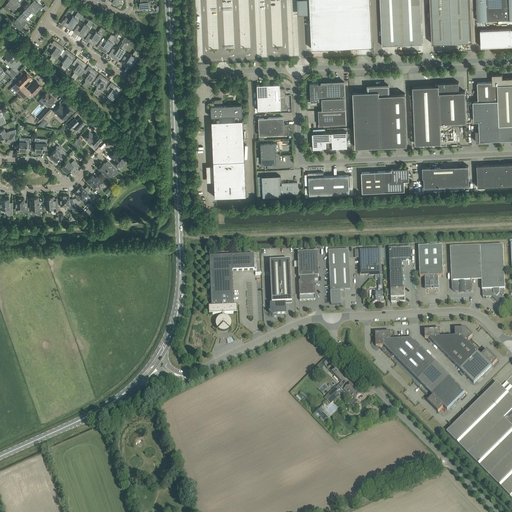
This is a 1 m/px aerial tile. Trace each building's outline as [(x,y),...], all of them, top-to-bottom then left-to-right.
[(16,0),(9,0),(9,1),(7,4),(12,8),(14,10),(13,11),(14,10),(16,9),(20,3),(16,0)] [(24,11),(27,15),(30,12),(32,11),(35,14),(40,9),(41,7),(42,6),(41,7),(39,5),(34,0),(24,11)] [(139,3),(139,9),(144,8),(145,12),(155,11),(154,9),(152,7),(150,7),(150,1),(154,0),(153,0),(140,0),(140,3),(139,3)] [(309,0),(312,49),(372,46),(370,0),(309,0)] [(379,0),(382,46),(422,44),(420,0),(379,0)] [(470,0),(429,0),(432,43),(472,42),(470,0)] [(511,0),(476,0),(478,21),(486,20),(486,21),(511,20),(511,19),(511,0)] [(23,19),(27,15),(24,11),(13,22),(17,26),(20,29),(19,29),(19,30),(20,29),(22,28),(27,22),(23,19)] [(71,30),(82,14),(78,12),(74,17),(73,16),(72,16),(73,17),(70,20),(66,17),(64,20),(61,24),(64,26),(65,25),(68,27),(68,28),(71,30)] [(83,38),(93,22),(89,20),(86,25),(84,24),(82,28),(78,25),(73,32),(77,34),(78,33),(80,35),(80,36),(83,38)] [(94,46),(105,30),(101,27),(98,32),(96,31),(96,32),(94,36),(90,33),(85,39),(89,42),(89,41),(92,43),(91,43),(94,46)] [(511,29),(480,30),(481,47),(511,46),(511,45),(511,44),(511,29)] [(103,51),(106,53),(119,33),(117,32),(115,36),(113,35),(109,40),(108,39),(107,40),(108,40),(105,43),(101,41),(97,47),(101,50),(101,49),(103,50),(103,51)] [(118,61),(131,41),(124,36),(124,37),(122,41),(124,43),(121,48),(119,47),(117,51),(113,48),(109,55),(112,57),(113,56),(115,58),(115,59),(118,61)] [(64,48),(64,47),(61,45),(60,46),(57,44),(57,43),(54,40),(51,44),(52,45),(50,47),(54,50),(52,54),(51,54),(53,55),(49,60),(53,63),(64,48)] [(130,69),(140,53),(143,49),(137,45),(133,50),(135,51),(132,55),(131,55),(129,59),(125,56),(120,63),(124,65),(124,64),(127,66),(126,67),(130,69)] [(75,56),(72,54),(71,54),(69,53),(70,52),(66,49),(61,56),(65,59),(63,62),(62,62),(64,63),(60,68),(64,71),(75,56)] [(9,50),(4,55),(7,58),(8,59),(5,62),(11,68),(12,68),(14,66),(17,62),(20,59),(17,56),(9,50)] [(86,64),(83,62),(83,63),(80,61),(81,60),(77,58),(73,64),(77,67),(74,70),(75,72),(71,77),(75,79),(77,76),(78,75),(79,74),(83,68),(86,64)] [(98,72),(97,72),(94,70),(94,71),(92,69),(92,68),(89,66),(86,70),(84,72),(88,75),(85,79),(85,78),(85,79),(86,80),(83,85),(86,88),(98,72)] [(7,69),(4,72),(11,79),(14,75),(11,72),(7,69)] [(12,87),(17,92),(17,91),(20,94),(26,88),(23,86),(28,80),(30,82),(33,79),(26,73),(12,87)] [(109,81),(106,78),(105,79),(103,78),(103,77),(100,74),(95,80),(99,83),(97,87),(96,87),(97,88),(93,93),(98,96),(100,93),(109,81)] [(492,82),(477,82),(478,101),(498,100),(497,84),(511,83),(511,77),(502,78),(502,74),(492,74),(492,82)] [(42,86),(37,81),(29,89),(33,93),(32,94),(35,96),(38,93),(37,92),(42,86)] [(120,89),(117,87),(116,87),(114,86),(115,85),(111,82),(106,89),(110,92),(108,95),(107,95),(109,97),(105,102),(109,104),(120,89)] [(326,110),(346,109),(345,97),(344,82),(329,83),(329,82),(325,82),(325,83),(321,83),(321,84),(318,84),(318,83),(310,84),(311,101),(319,101),(319,97),(322,97),(322,98),(325,98),(326,110)] [(466,121),(465,91),(459,91),(459,82),(442,83),(443,85),(439,85),(438,85),(413,86),(415,143),(441,142),(440,123),(466,121)] [(511,83),(497,84),(498,100),(499,125),(511,124),(511,83)] [(280,108),(287,107),(287,103),(285,102),(285,88),(284,88),(284,87),(281,84),(279,85),(279,84),(256,85),(258,110),(280,109),(280,108)] [(389,94),(389,85),(368,86),(369,91),(353,92),(356,147),(407,145),(405,94),(389,94)] [(25,99),(31,93),(26,88),(20,94),(25,99)] [(44,104),(46,103),(49,105),(49,106),(55,100),(52,97),(50,95),(47,92),(41,98),(38,102),(42,106),(44,104)] [(478,101),(473,101),(474,121),(479,121),(479,130),(476,131),(476,142),(485,141),(485,140),(500,139),(499,125),(498,100),(478,101)] [(64,108),(60,103),(53,110),(61,118),(62,117),(65,120),(73,111),(72,110),(73,109),(70,107),(70,108),(67,105),(64,108)] [(242,115),(241,105),(221,106),(221,104),(220,103),(217,103),(216,104),(216,106),(210,106),(211,117),(212,117),(212,121),(211,121),(214,197),(245,195),(242,120),(241,120),(241,116),(242,115)] [(39,118),(41,120),(52,110),(49,107),(38,118),(39,118)] [(319,110),(319,125),(346,124),(346,109),(326,110),(319,110)] [(87,125),(88,125),(80,117),(77,120),(75,118),(74,119),(68,125),(72,130),(74,128),(78,131),(86,123),(87,125)] [(289,135),(288,125),(283,125),(283,117),(258,118),(259,135),(278,134),(278,135),(289,135)] [(511,124),(499,125),(500,139),(511,138),(511,124)] [(0,139),(4,137),(6,142),(15,141),(15,134),(10,134),(9,131),(6,132),(4,128),(0,130),(0,139)] [(94,135),(89,130),(83,137),(91,145),(93,142),(96,146),(100,142),(101,143),(102,141),(102,140),(103,139),(96,133),(94,135)] [(312,133),(313,149),(348,147),(347,132),(312,133)] [(19,152),(27,152),(27,146),(31,147),(31,138),(24,138),(23,142),(19,142),(19,152)] [(39,143),(35,142),(35,152),(43,153),(43,150),(46,150),(47,147),(47,139),(40,138),(39,143)] [(275,143),(260,144),(261,164),(276,164),(275,143)] [(49,156),(55,162),(59,158),(62,160),(67,154),(62,149),(59,152),(56,149),(49,156)] [(111,155),(110,156),(113,159),(111,161),(117,168),(119,170),(122,166),(120,164),(124,160),(125,159),(123,158),(122,156),(122,155),(121,154),(120,154),(119,154),(119,153),(118,154),(115,151),(114,153),(113,152),(112,153),(111,153),(111,154),(111,155)] [(61,167),(67,173),(71,169),(73,171),(79,165),(74,160),(71,163),(68,160),(61,167)] [(102,165),(101,165),(98,167),(99,168),(98,169),(103,174),(105,177),(106,176),(107,177),(111,173),(114,175),(116,175),(119,172),(111,164),(108,167),(104,163),(102,165)] [(478,187),(511,185),(511,163),(509,164),(479,165),(478,165),(477,165),(477,168),(478,187)] [(432,167),(424,167),(423,169),(423,178),(424,178),(424,188),(469,186),(468,166),(432,167)] [(362,192),(405,190),(404,180),(409,180),(408,168),(392,169),(391,169),(391,171),(361,172),(362,192)] [(349,175),(324,176),(323,172),(307,173),(308,183),(309,183),(309,195),(349,193),(349,175)] [(105,182),(98,175),(95,177),(93,175),(87,181),(88,182),(87,183),(89,185),(90,184),(94,188),(97,185),(100,188),(105,182)] [(282,186),(280,186),(280,181),(281,181),(280,176),(262,177),(262,197),(281,196),(280,192),(282,192),(282,194),(298,193),(297,182),(282,183),(282,186)] [(90,197),(94,193),(87,186),(84,189),(82,186),(79,189),(78,188),(77,190),(77,191),(75,193),(82,200),(86,196),(87,197),(90,197)] [(77,212),(78,212),(73,199),(69,199),(69,196),(66,196),(66,195),(63,196),(60,196),(61,206),(62,206),(64,206),(64,207),(67,206),(67,205),(69,205),(69,208),(76,208),(78,212),(77,212)] [(38,197),(30,198),(30,200),(30,203),(31,203),(31,209),(37,209),(37,214),(43,214),(43,204),(39,205),(38,197)] [(54,212),(58,212),(57,198),(54,198),(54,197),(45,197),(46,209),(54,209),(54,212)] [(8,215),(9,215),(13,215),(13,206),(10,206),(9,199),(4,199),(4,198),(1,198),(1,199),(0,199),(0,200),(0,204),(1,204),(1,209),(6,209),(6,213),(7,214),(8,215)] [(15,198),(16,210),(24,209),(24,212),(28,212),(28,202),(25,203),(24,198),(15,198)] [(91,206),(83,214),(86,217),(94,209),(91,206)] [(505,289),(503,245),(450,248),(452,282),(452,289),(452,290),(454,292),(456,292),(469,292),(469,291),(470,291),(472,289),(472,288),(472,276),(482,276),(482,290),(483,290),(483,297),(492,297),(500,305),(506,299),(503,296),(505,294),(505,289)] [(442,246),(419,247),(420,277),(426,277),(426,278),(425,278),(425,291),(439,290),(439,277),(437,277),(437,276),(443,276),(442,246)] [(403,261),(402,261),(411,260),(411,247),(389,248),(391,289),(391,302),(405,302),(404,288),(403,288),(402,263),(403,263),(403,261)] [(381,267),(380,249),(359,250),(360,275),(369,275),(382,275),(382,267),(381,267)] [(340,291),(351,290),(349,250),(329,251),(331,291),(331,293),(331,305),(341,305),(341,292),(340,292),(340,291)] [(317,252),(297,252),(299,300),(315,300),(314,281),(318,280),(317,276),(318,276),(317,252)] [(224,316),(224,314),(237,313),(237,305),(234,305),(232,271),(254,270),(253,254),(209,256),(211,307),(208,307),(209,315),(222,314),(222,316),(219,317),(217,319),(216,321),(215,324),(215,326),(217,329),(218,331),(221,332),(224,332),(226,332),(229,330),(230,328),(231,326),(231,323),(231,321),(229,318),(227,317),(224,316)] [(269,262),(271,304),(269,304),(270,311),(268,311),(269,313),(272,316),(274,316),(274,315),(286,314),(285,303),(291,303),(289,261),(269,262)] [(384,297),(383,297),(383,290),(375,290),(375,294),(372,294),(373,303),(380,303),(383,303),(383,298),(384,297)] [(478,351),(475,348),(468,341),(473,336),(465,328),(455,329),(455,337),(456,346),(446,355),(460,370),(478,352),(478,351)] [(456,346),(455,337),(440,337),(440,330),(424,330),(425,338),(429,338),(446,355),(456,346)] [(427,401),(438,412),(444,407),(447,410),(465,393),(412,339),(391,340),(391,332),(375,333),(376,347),(384,346),(433,396),(427,401)] [(478,352),(492,366),(493,365),(497,361),(487,350),(482,355),(478,351),(478,352)] [(474,384),(492,366),(478,352),(460,370),(474,384)] [(347,378),(336,367),(331,372),(344,385),(348,380),(346,378),(347,378)] [(348,380),(344,385),(346,387),(344,389),(351,397),(352,396),(356,399),(361,393),(348,380)] [(449,430),(447,432),(511,498),(511,398),(497,383),(494,386),(492,386),(492,387),(483,396),(481,396),(481,398),(472,407),(471,407),(471,409),(462,417),(460,417),(460,419),(451,428),(449,428),(449,429),(449,430)] [(327,401),(338,391),(335,388),(335,387),(324,398),(326,400),(327,401)] [(338,391),(327,401),(330,404),(341,394),(338,391)]
